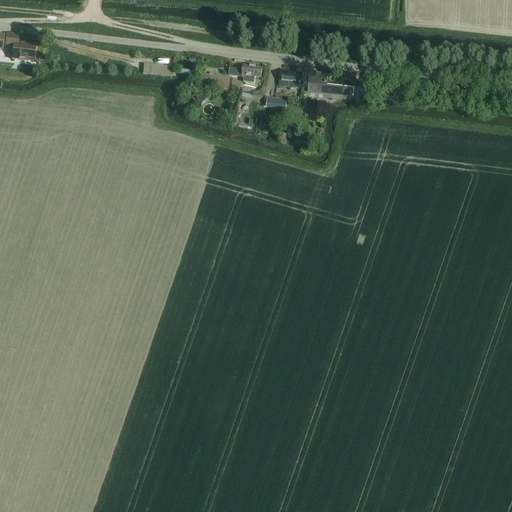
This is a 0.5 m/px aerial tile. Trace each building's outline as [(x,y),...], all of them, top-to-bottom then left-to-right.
[(35,44),(22,42),(18,42),(19,35),(7,34),(6,47),(13,48),(11,60),(34,62),(35,44)] [(144,64),(143,73),(146,73),(173,76),(174,67),(144,64)] [(230,72),(229,75),(242,77),(242,78),(244,78),(243,82),(254,84),(254,78),(260,79),(261,78),(262,68),(244,65),(243,70),(230,68),(230,72)] [(300,72),(282,70),(280,87),(298,89),(300,72)] [(326,85),(327,75),(310,73),(308,92),(353,97),(354,89),(326,85)] [(199,82),(199,85),(207,86),(215,87),(239,90),(241,82),(237,82),(237,79),(209,75),(200,74),(199,82)] [(195,96),(201,104),(209,98),(204,90),(195,96)] [(267,98),(266,107),(286,109),(287,101),(271,99),(267,98)]
